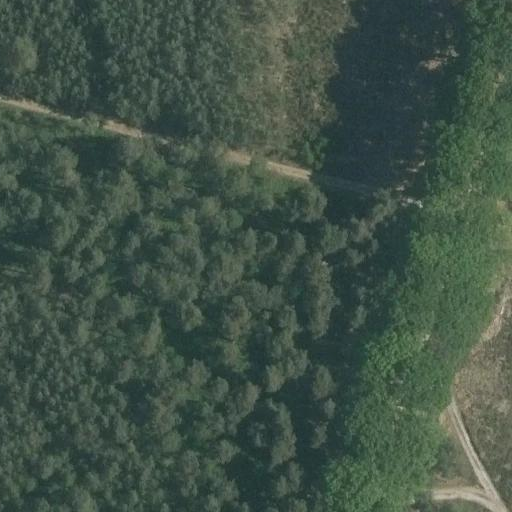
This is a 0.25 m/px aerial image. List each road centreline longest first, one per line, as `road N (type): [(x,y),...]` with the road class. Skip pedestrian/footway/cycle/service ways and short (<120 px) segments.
road 1 (track): [(0,97),(511,228)]
road 2 (track): [(511,47),(362,511)]
road 3 (track): [(500,511),(458,437),(435,352),(419,332)]
